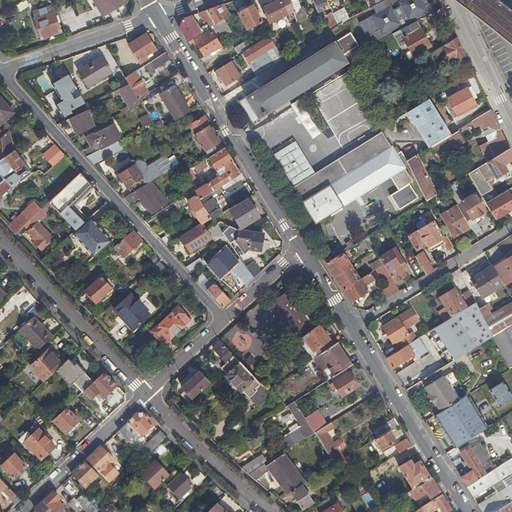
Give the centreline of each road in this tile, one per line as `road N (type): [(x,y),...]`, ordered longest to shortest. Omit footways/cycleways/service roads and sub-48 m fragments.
road 1 (residential): [(0,70),(223,319)]
road 2 (tertiary): [(156,15),(302,247)]
road 3 (tertiary): [(351,326),(466,511)]
road 4 (residential): [(145,392),(0,239)]
road 5 (residential): [(511,228),(351,326)]
road 6 (residential): [(18,511),(145,392)]
road 7 (residential): [(272,511),(145,392)]
road 8 (residential): [(0,69),(156,15)]
road 9 (unclassified): [(452,0),(511,123)]
